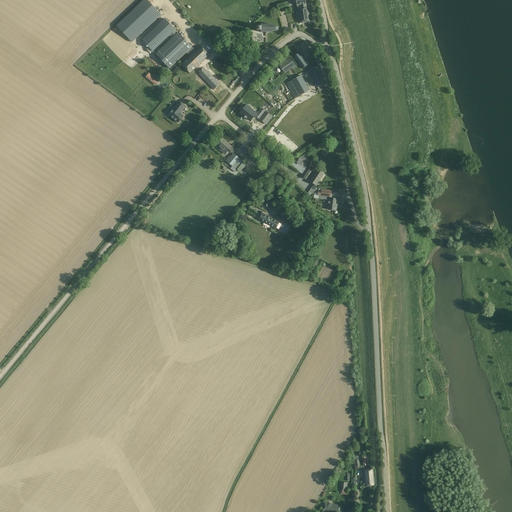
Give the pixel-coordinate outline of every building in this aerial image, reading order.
[(161,15),(147,0),(144,0),(116,26),(132,42),(161,15)] [(306,4),(305,0),(295,0),(297,5),(297,8),(299,23),(310,22),(308,7),(306,7),(306,4)] [(290,8),(288,1),(277,5),(279,11),(279,12),(290,8)] [(165,18),(142,39),(153,51),(169,36),(171,38),(155,54),(169,68),(188,51),(192,47),(165,18)] [(272,24),(260,23),(260,25),(257,25),(257,30),(261,30),(261,32),(264,32),(264,33),(265,33),(265,32),(265,33),(268,33),(268,32),(268,33),(268,32),(271,32),(271,33),(272,33),(272,31),(273,31),(274,31),(276,31),(277,31),(278,30),(278,28),(278,27),(277,26),(272,25),(272,24)] [(294,56),(293,56),(302,69),(307,65),(303,59),(304,59),(311,54),(303,42),(296,48),(300,53),(299,54),(299,53),(298,54),(299,55),(296,58),(295,58),(294,56)] [(198,49),(181,64),(190,73),(209,55),(201,46),(200,46),(198,49)] [(295,65),(290,58),(279,66),(284,73),(295,65)] [(311,69),(317,87),(328,84),(321,65),(311,69)] [(204,68),(198,74),(213,89),(219,84),(204,68)] [(301,75),(287,83),(295,98),(310,90),(301,75)] [(153,76),(149,80),(156,85),(159,81),(153,76)] [(180,113),(186,107),(179,101),(168,114),(178,123),(184,116),(180,113)] [(244,108),(240,113),(245,116),(244,117),(246,119),(247,118),(250,121),(256,114),(249,108),(250,107),(246,104),(243,108),(244,108)] [(266,111),(262,108),(255,116),(259,120),(266,111)] [(273,116),(266,111),(260,120),(267,125),(273,116)] [(225,141),(221,138),(218,142),(218,141),(217,142),(218,143),(215,146),(219,149),(219,148),(226,153),(231,147),(224,141),(225,141)] [(255,161),(258,158),(246,148),(243,151),(255,161)] [(244,162),(233,153),(230,157),(229,156),(225,161),(232,166),(230,169),(235,172),(244,162)] [(310,163),(301,157),(296,163),(306,169),(310,163)] [(312,170),(307,167),(302,175),(303,175),(302,177),(306,179),(312,170)] [(324,173),(318,169),(309,182),(316,186),(324,173)] [(332,191),(322,190),(321,191),(319,191),(318,196),(319,196),(318,199),(327,200),(327,202),(328,202),(327,206),(328,206),(328,210),(337,211),(337,204),(335,204),(336,199),(327,198),(327,197),(331,197),(332,191)] [(279,222),(261,213),(258,220),(276,229),(279,222)] [(375,485),(373,470),(363,471),(365,486),(375,485)] [(339,511),(340,505),(325,503),(324,511),(325,511),(339,511)]
